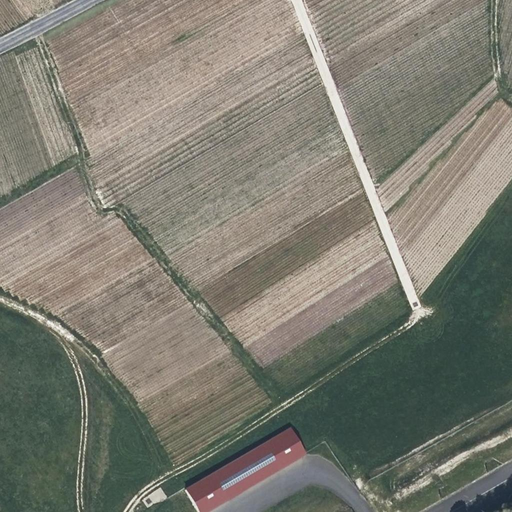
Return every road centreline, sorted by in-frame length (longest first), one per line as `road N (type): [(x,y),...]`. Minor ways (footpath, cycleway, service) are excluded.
road 1 (track): [(294,0),(412,307)]
road 2 (track): [(0,290),(67,329),(99,363),(170,511)]
